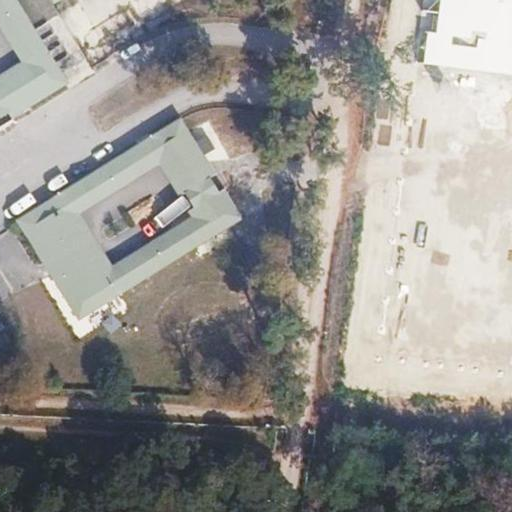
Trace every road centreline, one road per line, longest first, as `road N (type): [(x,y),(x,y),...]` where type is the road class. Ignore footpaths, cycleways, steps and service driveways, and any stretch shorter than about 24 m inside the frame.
road 1 (track): [(308,442),(358,0)]
road 2 (unknown): [(352,49),(225,37),(160,45),(78,95),(62,119),(66,131)]
road 3 (track): [(0,423),(308,442)]
road 4 (unknown): [(66,131),(80,151),(198,103),(346,101)]
